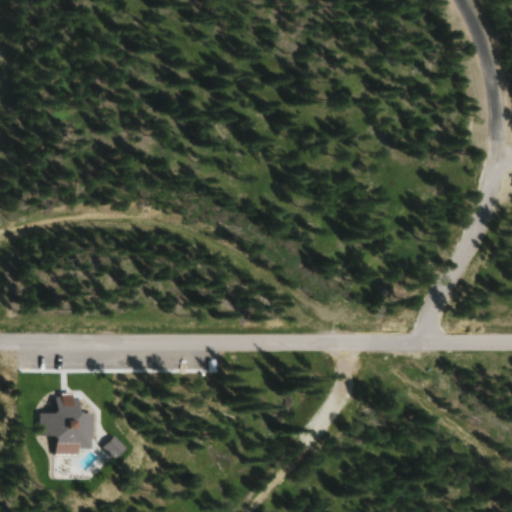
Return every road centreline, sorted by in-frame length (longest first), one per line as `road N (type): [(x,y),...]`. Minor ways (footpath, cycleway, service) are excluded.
road 1 (track): [(42,221),(103,214),(168,225),(263,271),(354,344),(348,380),(511,495)]
road 2 (residential): [(0,342),(511,346)]
road 3 (residential): [(465,0),(492,70),(494,144),(483,205),(419,345)]
road 4 (track): [(348,380),(234,511)]
